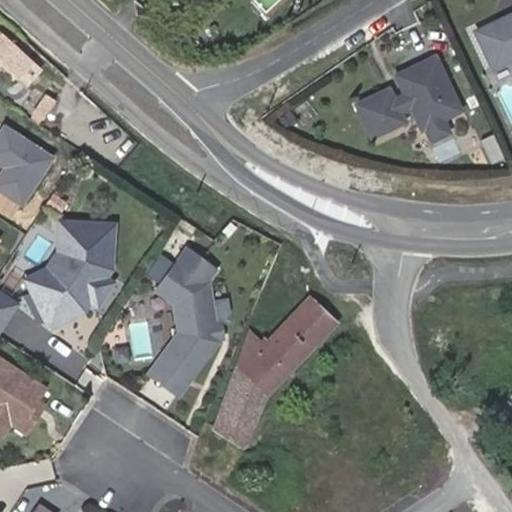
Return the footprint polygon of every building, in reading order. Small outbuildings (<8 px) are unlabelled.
[(511,15),(477,32),(493,68),(511,59),(511,15)] [(0,32),(0,62),(18,79),(33,62),(0,32)] [(460,111),(435,57),(395,75),(404,94),(393,99),(389,89),(356,105),(371,138),(404,122),(400,113),(411,108),(421,130),(424,128),(442,120),(460,111)] [(36,115),(44,120),(56,102),(48,96),(36,115)] [(424,128),(430,140),(448,132),(442,120),(424,128)] [(54,157),(2,124),(0,126),(0,168),(1,169),(0,171),(0,192),(22,207),(54,157)] [(26,278),(32,289),(53,279),(72,253),(73,225),(60,225),(59,252),(48,268),(26,278)] [(32,289),(48,327),(83,311),(90,300),(87,297),(102,275),(107,278),(112,271),(114,227),(73,225),(72,253),(53,279),(32,289)] [(218,271),(187,249),(160,289),(178,302),(179,332),(161,359),(190,379),(217,340),(214,281),(212,280),(218,271)] [(0,293),(0,328),(16,304),(0,293)] [(234,372),(267,395),(336,322),(309,297),(268,342),(261,337),(258,341),(248,334),(234,372)] [(45,388),(0,358),(0,413),(11,421),(26,431),(38,414),(31,409),(37,401),(45,388)] [(190,379),(161,359),(151,373),(179,393),(190,379)] [(245,447),(267,395),(234,372),(214,427),(245,447)] [(37,401),(31,409),(38,414),(44,405),(37,401)] [(11,421),(0,413),(0,431),(3,434),(11,421)] [(249,469),(267,480),(274,470),(256,458),(249,469)]
